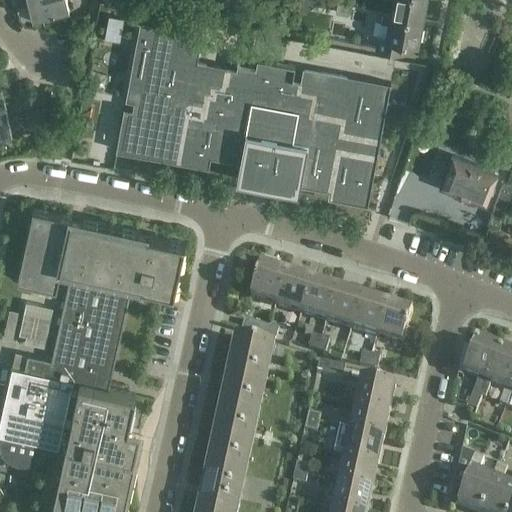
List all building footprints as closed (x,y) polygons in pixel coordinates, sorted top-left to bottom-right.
[(67,0),(15,0),(17,6),(30,3),(33,17),(70,7),(67,0)] [(392,0),(390,12),(422,18),(425,0),(392,0)] [(347,15),(349,5),(337,2),(335,13),(347,15)] [(376,47),(376,48),(403,53),(403,52),(405,41),(417,43),(422,18),(390,12),(382,11),(380,21),(389,22),(386,36),(378,35),(376,47)] [(124,107),(116,149),(147,155),(147,154),(178,160),(188,105),(204,108),(206,94),(196,92),(196,88),(191,87),(194,75),(199,76),(202,61),(196,60),(202,31),(139,20),(125,99),(145,103),(143,110),(124,107)] [(188,105),(178,160),(208,166),(210,155),(240,161),(236,179),(252,182),(297,190),(299,183),(328,188),(327,196),(367,204),(390,82),(302,66),(299,84),(291,83),(295,64),(274,61),(273,69),(237,63),(234,79),(225,78),(227,65),(202,61),(199,76),(194,75),(191,87),(196,88),(196,92),(206,94),(204,108),(188,105)] [(0,103),(0,134),(25,128),(21,113),(8,116),(5,102),(0,103)] [(465,128),(470,118),(448,109),(443,119),(465,128)] [(497,172),(445,151),(432,183),(483,204),(497,172)] [(511,186),(502,183),(494,204),(505,209),(511,189),(511,186)] [(494,204),(486,224),(498,228),(505,209),(494,204)] [(14,367),(12,366),(11,366),(11,370),(0,418),(0,446),(4,455),(12,461),(23,464),(34,461),(42,454),(47,444),(64,448),(50,511),(121,511),(134,457),(121,454),(123,447),(128,448),(131,436),(126,435),(135,394),(108,388),(132,283),(173,292),(184,241),(32,208),(16,280),(56,289),(61,266),(71,269),(50,359),(27,354),(26,354),(23,369),(14,367)] [(250,298),(276,306),(287,272),(261,264),(250,298)] [(287,272),(276,306),(301,314),(312,280),(287,272)] [(312,280),(301,314),(327,322),(337,288),(312,280)] [(337,288),(327,322),(352,330),(362,296),(337,288)] [(362,296),(352,330),(377,338),(387,304),(362,296)] [(387,304),(377,338),(402,346),(412,312),(387,304)] [(23,311),(18,334),(26,336),(45,340),(50,317),(23,311)] [(244,320),(241,332),(266,340),(270,328),(269,328),(244,320)] [(270,328),(266,340),(275,342),(277,336),(278,330),(270,327),(269,328),(270,328)] [(312,336),(308,348),(318,351),(322,339),(312,336)] [(238,511),(267,379),(274,348),(235,339),(196,511),(238,511)] [(330,341),(322,339),(318,351),(326,354),(330,341)] [(491,385),(491,384),(487,383),(501,349),(477,340),(463,374),(481,381),(475,396),(485,399),(491,385)] [(491,384),(491,385),(504,390),(499,405),(509,408),(511,399),(511,392),(511,388),(511,353),(501,349),(487,383),(491,384)] [(372,356),(363,354),(360,367),(369,369),(372,356)] [(372,356),(369,369),(377,371),(380,358),(372,356)] [(343,379),(346,368),(319,362),(317,373),(343,379)] [(361,380),(355,407),(390,414),(395,388),(361,380)] [(355,407),(350,432),(384,440),(390,414),(355,407)] [(321,416),(308,413),(306,422),(319,425),(321,416)] [(319,425),(306,422),(304,431),(317,433),(319,425)] [(340,430),(334,455),(344,458),(378,466),(384,440),(350,432),(340,430)] [(459,459),(454,483),(464,486),(456,506),(471,511),(482,511),(494,482),(491,480),(491,479),(477,474),(483,459),(473,455),(470,463),(459,459)] [(344,458),(338,483),(372,491),(378,466),(344,458)] [(309,467),(297,465),(295,474),(307,477),(309,467)] [(494,482),(482,511),(509,511),(511,506),(511,487),(501,483),(507,468),(497,465),(491,479),(491,480),(494,482)] [(307,477),(295,474),(293,482),(306,485),(307,477)] [(338,483),(332,509),(346,511),(367,511),(372,491),(338,483)]
